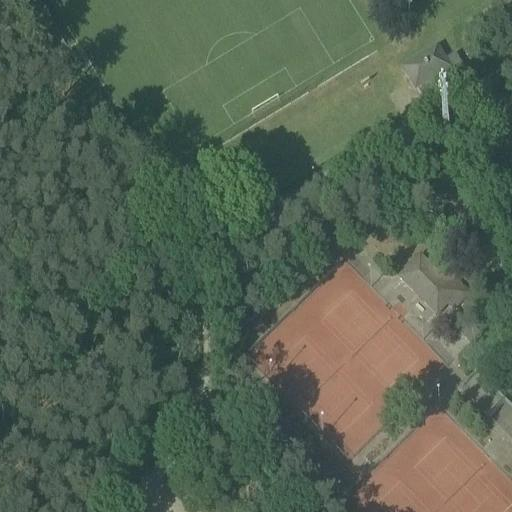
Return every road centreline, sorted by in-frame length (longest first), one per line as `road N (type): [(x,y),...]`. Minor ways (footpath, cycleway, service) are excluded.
road 1 (unclassified): [(179,273),(491,77)]
road 2 (unclassified): [(179,273),(0,29)]
road 3 (track): [(179,273),(201,309),(210,348),(205,402),(182,445),(119,511)]
